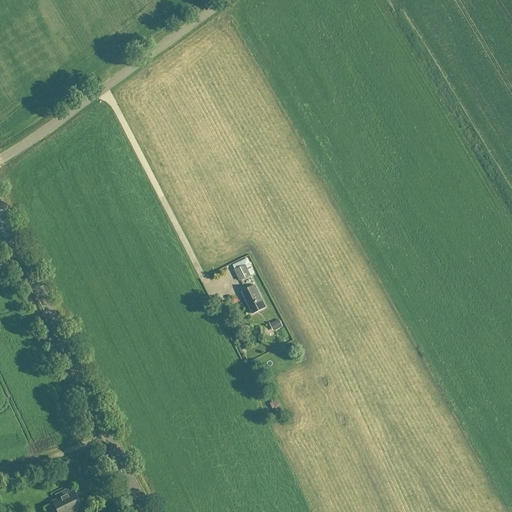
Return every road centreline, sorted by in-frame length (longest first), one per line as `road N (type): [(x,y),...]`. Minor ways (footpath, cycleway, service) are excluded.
road 1 (tertiary): [(143,511),(0,211)]
road 2 (unclassified): [(0,160),(232,0)]
road 3 (unknown): [(112,89),(202,279)]
